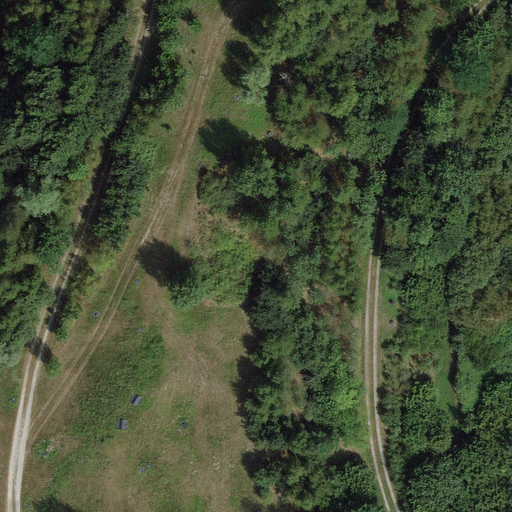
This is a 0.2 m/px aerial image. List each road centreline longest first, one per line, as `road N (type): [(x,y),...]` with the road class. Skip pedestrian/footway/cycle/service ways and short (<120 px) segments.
road 1 (track): [(489,0),(446,45),(396,140),(372,289),(373,452),(396,511)]
road 2 (track): [(10,511),(34,355),(152,0)]
